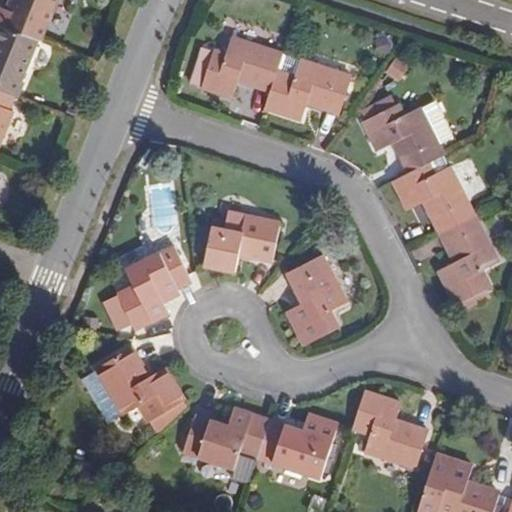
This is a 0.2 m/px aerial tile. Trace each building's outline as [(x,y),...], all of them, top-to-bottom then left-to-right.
[(38,42),(40,43),(57,0),(16,0),(12,12),(8,10),(2,8),(0,12),(0,26),(2,28),(38,42)] [(12,12),(16,0),(11,0),(8,10),(12,12)] [(0,90),(16,97),(18,97),(24,82),(22,81),(38,42),(2,28),(0,33),(0,90)] [(271,91),(283,53),(234,38),(228,55),(216,51),(204,88),(232,98),(239,81),(271,91)] [(352,76),(283,53),(271,91),(266,108),(302,120),(308,104),(340,115),(352,76)] [(0,146),(13,114),(10,111),(16,97),(0,90),(0,146)] [(400,105),(365,122),(378,151),(394,143),(410,174),(429,164),(446,156),(422,108),(406,116),(400,105)] [(444,142),(454,137),(440,108),(429,114),(444,142)] [(440,233),(476,215),(451,167),(435,175),(429,164),(410,174),(394,182),(408,211),(424,203),(440,233)] [(175,183),(150,184),(151,236),(176,235),(175,183)] [(213,228),(205,266),(235,273),(239,255),(274,261),(281,223),(229,212),(225,230),(213,228)] [(440,271),(456,305),(461,303),(464,310),(491,296),(487,289),(491,287),(483,271),(499,262),(476,215),(440,233),(455,264),(440,271)] [(118,295),(135,330),(169,313),(162,297),(191,282),(187,273),(176,248),(129,272),(135,287),(118,295)] [(323,255),(290,273),(304,303),(288,312),(305,347),(339,328),(332,311),(347,303),(323,255)] [(150,378),(132,349),(99,369),(100,372),(126,415),(142,406),(159,436),(187,406),(166,368),(150,378)] [(126,415),(100,372),(84,382),(110,425),(126,415)] [(365,391),(353,429),(371,435),(366,451),(417,468),(423,450),(429,431),(397,421),(401,403),(365,391)] [(229,427),(197,416),(184,453),(235,470),(240,453),(258,458),(270,421),(234,410),(229,427)] [(270,421),(258,458),(310,475),(315,459),(326,462),(339,425),(309,414),(302,432),(270,421)] [(232,479),(250,484),(258,458),(240,453),(235,470),(232,479)] [(437,454),(418,511),(494,511),(500,493),(468,483),(473,466),(437,454)]
